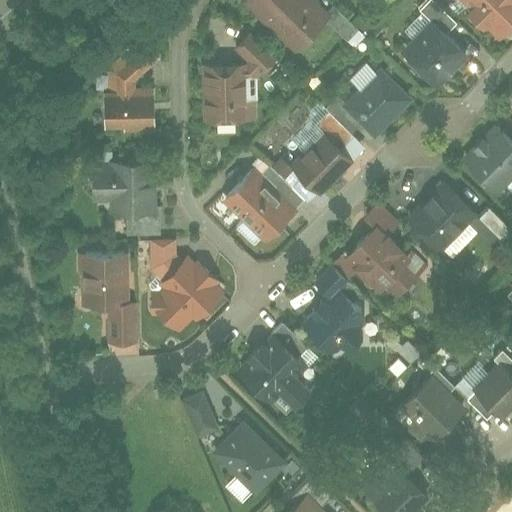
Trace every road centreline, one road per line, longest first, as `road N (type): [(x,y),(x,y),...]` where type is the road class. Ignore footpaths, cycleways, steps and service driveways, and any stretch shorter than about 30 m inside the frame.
road 1 (residential): [(196,0),(176,23),(181,183),(188,207),(266,286)]
road 2 (residential): [(47,402),(0,147)]
road 3 (residential): [(47,402),(71,376),(164,366),(266,286)]
road 4 (residential): [(266,286),(382,159)]
road 5 (residential): [(382,159),(428,157),(481,98)]
road 6 (residential): [(481,98),(436,104),(382,159)]
